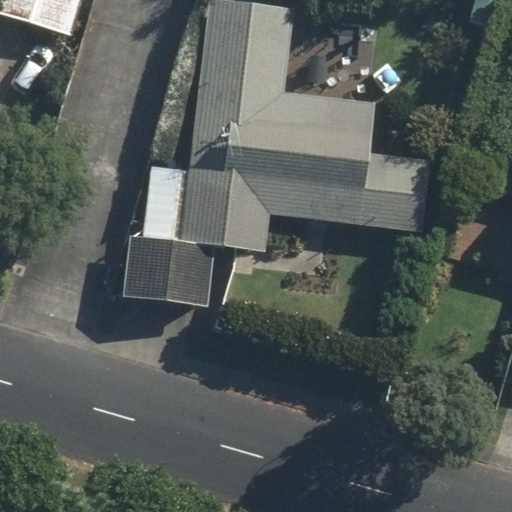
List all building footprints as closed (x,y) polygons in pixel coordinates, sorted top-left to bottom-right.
[(77,0),(0,0),(0,28),(66,46),(77,0)] [(263,227),(416,243),(424,175),(362,168),(368,114),(272,104),(281,21),(202,13),(177,249),(259,258),(263,227)] [(178,177),(145,174),(138,245),(171,248),(178,177)] [(511,234),(503,264),(511,266),(511,234)] [(208,257),(122,248),(116,309),(202,319),(208,257)]
